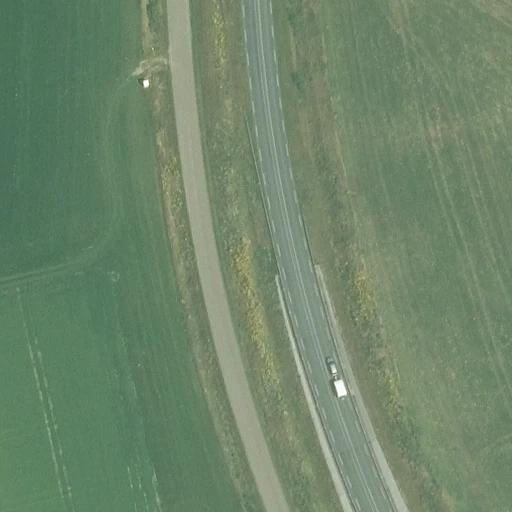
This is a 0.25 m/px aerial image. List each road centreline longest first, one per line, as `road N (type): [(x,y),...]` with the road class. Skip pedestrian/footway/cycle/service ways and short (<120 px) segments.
road 1 (primary): [(376,511),(310,324),(283,209),(258,0)]
road 2 (unclassified): [(278,511),(209,273),(175,0)]
